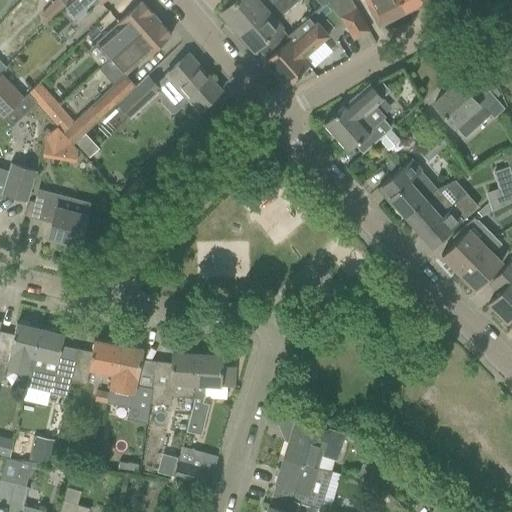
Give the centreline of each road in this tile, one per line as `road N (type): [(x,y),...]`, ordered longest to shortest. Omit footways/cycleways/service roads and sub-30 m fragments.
road 1 (residential): [(217,511),(262,384),(267,329),(228,313),(106,297)]
road 2 (residential): [(511,366),(277,118)]
road 3 (residential): [(277,118),(418,35),(499,0)]
road 4 (residential): [(106,297),(277,118)]
road 5 (residential): [(277,118),(170,0)]
